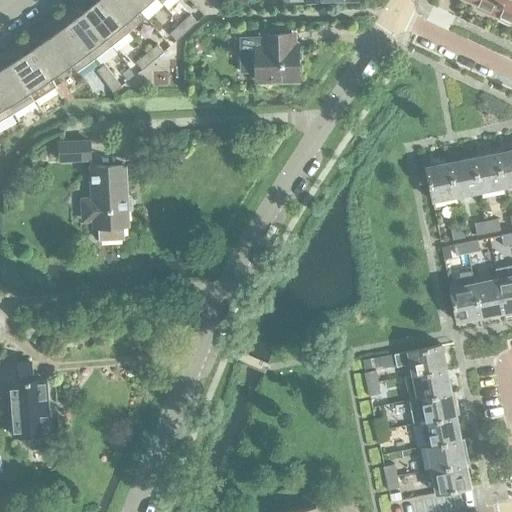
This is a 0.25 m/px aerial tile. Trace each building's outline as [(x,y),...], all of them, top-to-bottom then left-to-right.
[(112,45),(128,32),(102,0),(94,0),(83,9),(112,45)] [(102,0),(128,32),(146,17),(130,0),(102,0)] [(130,0),(146,17),(139,9),(150,0),(130,0)] [(234,0),(235,8),(243,8),(243,0),(234,0)] [(490,10),(495,12),(500,0),(469,0),(477,4),(476,7),(489,13),(490,10)] [(511,0),(500,0),(495,12),(499,14),(498,17),(511,23),(511,20),(511,0)] [(95,58),(112,45),(83,9),(67,21),(95,58)] [(180,23),(187,31),(197,21),(190,14),(180,23)] [(77,71),(95,58),(67,21),(50,34),(77,71)] [(187,31),(180,23),(169,33),(176,40),(187,31)] [(298,78),(298,75),(301,71),(301,63),(297,60),(297,46),(292,46),(292,33),(263,33),(263,36),(240,36),(241,71),(256,71),(256,79),(298,78)] [(76,71),(77,71),(50,34),(37,43),(35,40),(28,44),(56,86),(56,85),(51,77),(70,63),(76,71)] [(146,52),(153,60),(163,51),(157,43),(146,52)] [(34,100),(54,87),(56,86),(28,44),(21,49),(23,52),(10,61),(34,100)] [(153,60),(146,52),(135,61),(142,69),(153,60)] [(0,91),(13,113),(14,112),(34,100),(10,61),(0,66),(0,91)] [(96,69),(105,80),(113,74),(104,63),(96,69)] [(105,80),(113,92),(121,85),(113,74),(105,80)] [(0,120),(13,113),(0,91),(0,120)] [(89,140),(59,141),(60,160),(90,159),(89,140)] [(511,148),(497,151),(503,185),(511,183),(511,148)] [(473,156),(479,190),(503,185),(497,151),(473,156)] [(473,156),(449,161),(456,195),(479,190),(473,156)] [(433,199),(456,195),(449,161),(426,165),(433,199)] [(124,238),(123,225),(127,224),(125,165),(90,166),(92,197),(79,197),(80,222),(93,222),(93,226),(97,226),(98,239),(124,238)] [(497,218),(485,220),(488,232),(499,230),(497,218)] [(488,232),(485,220),(474,223),(476,235),(488,232)] [(449,227),(451,237),(452,238),(464,235),(462,225),(449,227)] [(511,243),(511,234),(511,232),(500,234),(502,246),(511,243)] [(465,241),(467,252),(479,250),(477,239),(465,241)] [(467,252),(465,241),(453,244),(455,255),(467,252)] [(504,311),(511,308),(511,264),(495,268),(497,277),(504,311)] [(497,277),(473,281),(480,315),(504,311),(497,277)] [(456,320),(480,315),(473,281),(450,286),(456,320)] [(90,316),(76,317),(76,329),(91,328),(90,316)] [(43,329),(35,324),(28,336),(35,341),(43,329)] [(410,363),(412,374),(446,367),(441,343),(407,350),(408,351),(393,354),(395,366),(410,363)] [(13,435),(24,434),(25,439),(26,443),(31,445),(39,445),(43,442),(44,437),(44,432),(49,432),(45,379),(31,380),(30,361),(0,363),(0,370),(1,383),(9,383),(13,435)] [(417,398),(451,391),(446,367),(412,374),(417,398)] [(367,383),(378,381),(376,369),(364,371),(367,383)] [(378,381),(367,383),(369,395),(381,392),(378,381)] [(413,424),(422,422),(456,415),(451,391),(417,398),(408,400),(413,424)] [(427,445),(460,438),(456,415),(422,422),(427,445)] [(376,430),(388,427),(385,416),(374,418),(376,430)] [(388,427),(376,430),(379,441),(390,439),(388,427)] [(427,445),(431,469),(465,462),(460,438),(427,445)] [(465,462),(431,469),(436,493),(470,486),(465,462)] [(386,477),(397,474),(395,463),(383,465),(386,477)] [(397,474),(386,477),(388,488),(400,486),(397,474)]
